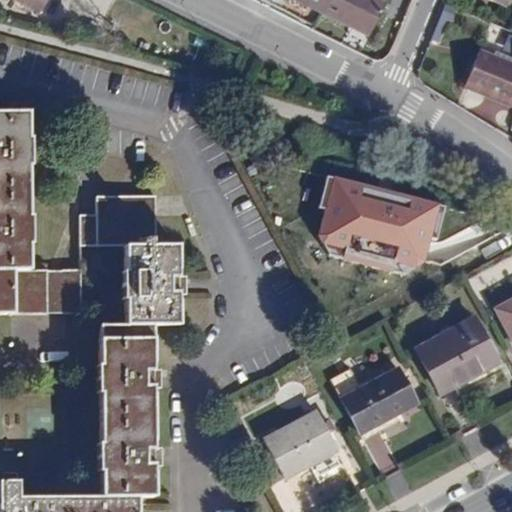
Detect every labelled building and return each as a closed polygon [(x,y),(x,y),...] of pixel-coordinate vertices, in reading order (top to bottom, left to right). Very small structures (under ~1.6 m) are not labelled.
[(46,0),(11,0),(39,14),(46,0)] [(297,0),(320,12),(325,0),(297,0)] [(378,0),(325,0),(320,12),(369,35),(383,3),(378,0)] [(466,85),(511,104),(511,65),(480,52),(466,85)] [(26,114),(0,114),(0,315),(80,314),(79,271),(28,271),(28,245),(30,245),(30,217),(27,217),(27,168),(30,168),(29,140),(27,139),(26,114)] [(329,190),(291,180),(287,197),(325,207),(329,190)] [(17,498),(17,483),(0,482),(0,511),(135,511),(136,498),(153,497),(152,464),(145,464),(144,451),(153,451),(152,387),(144,387),(144,374),(152,373),(152,326),(177,327),(177,293),(169,293),(170,279),(176,279),(176,246),(155,246),(154,198),(95,198),(95,216),(79,217),(79,248),(123,247),(123,272),(120,273),(121,300),(123,301),(123,327),(97,327),(98,366),(96,366),(96,394),(99,395),(99,445),(97,444),(97,472),(99,472),(100,498),(17,498)] [(511,301),(496,310),(511,339),(511,301)] [(497,364),(472,319),(416,350),(441,395),(497,364)] [(334,378),(343,395),(363,386),(355,368),(334,378)] [(415,404),(397,370),(342,400),(361,434),(415,404)] [(337,451),(328,434),(320,419),(316,412),(263,441),(284,480),(310,466),(334,453),(337,451)] [(320,419),(328,434),(333,431),(325,417),(320,419)] [(383,474),(399,466),(380,431),(365,439),(383,474)] [(337,459),(334,453),(310,466),(313,472),(337,459)]
